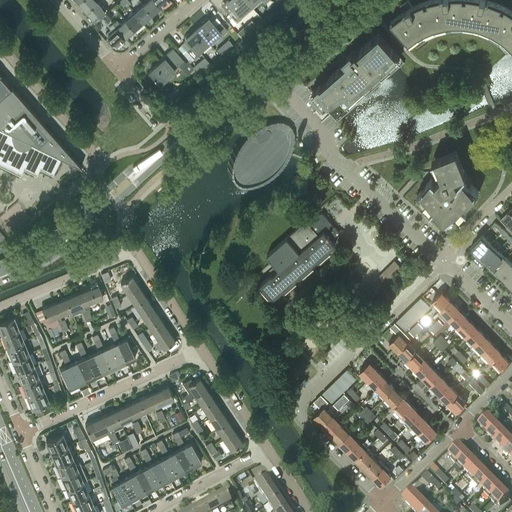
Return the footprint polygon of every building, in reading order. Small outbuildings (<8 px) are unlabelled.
[(96,1),(95,0),(79,0),(78,2),(85,11),(96,1)] [(155,0),(146,0),(143,4),(151,14),(160,6),(155,0)] [(225,0),(227,1),(233,9),(229,13),(226,15),(230,20),(230,21),(233,24),(236,22),(242,17),(239,13),(250,4),(246,0),(225,0)] [(398,16),(395,18),(392,21),(416,48),(425,42),(429,40),(438,36),(448,33),(452,33),(463,32),(473,34),(477,35),(486,39),(495,44),(499,47),(506,54),(511,49),(511,11),(510,10),(503,6),(495,2),(489,0),(488,0),(428,0),(426,1),(419,4),(412,7),(408,0),(406,0),(400,4),(404,11),(398,16)] [(93,20),(104,10),(96,1),(85,11),(93,20)] [(143,4),(134,11),(142,21),(151,14),(143,4)] [(134,11),(125,19),(133,29),(142,21),(134,11)] [(220,21),(214,25),(208,18),(196,28),(207,41),(219,31),(222,34),(227,30),(220,21)] [(116,20),(112,23),(124,37),(133,29),(125,19),(120,24),(116,20)] [(110,28),(105,33),(106,35),(107,35),(110,39),(116,46),(126,38),(124,37),(112,23),(110,24),(110,25),(108,26),(110,28)] [(237,31),(241,37),(248,31),(243,26),(237,31)] [(196,50),(207,41),(196,28),(192,32),(190,30),(184,36),(191,45),(186,49),(194,58),(199,54),(196,50)] [(337,122),(404,62),(400,59),(378,33),(311,92),(322,105),(337,122)] [(173,67),(182,60),(172,48),(163,56),(164,57),(149,71),(150,72),(147,75),(151,79),(153,77),(154,78),(155,78),(159,82),(175,68),(173,67)] [(10,87),(2,78),(0,75),(0,164),(20,174),(23,168),(36,174),(40,168),(52,174),(59,160),(57,159),(60,155),(81,165),(11,86),(10,87)] [(293,127),(292,126),(292,127),(288,123),(289,122),(288,122),(288,123),(286,121),(283,120),(277,119),(271,120),(265,122),(265,121),(265,122),(259,124),(259,123),(259,124),(254,126),(253,126),(254,127),(253,127),(249,129),(249,130),(249,129),(248,130),(244,133),(239,138),(240,139),(237,143),(233,151),(230,161),(229,166),(229,172),(231,177),(235,181),(240,184),(246,184),(252,184),(258,182),(263,180),(269,177),(274,174),(274,175),(277,173),(279,171),(279,170),(283,166),(286,161),(289,155),(290,154),(289,154),(289,155),(288,157),(286,161),(282,165),(280,167),(278,170),(277,172),(275,170),(277,168),(281,164),(284,159),(287,154),(289,149),(291,143),(292,138),(291,133),(295,132),(294,132),(293,129),(292,127),(293,127)] [(455,174),(465,171),(456,150),(432,160),(432,161),(433,162),(434,163),(434,164),(436,166),(437,167),(439,169),(439,168),(441,172),(434,179),(432,177),(416,194),(425,202),(424,203),(425,204),(426,206),(427,207),(428,209),(429,210),(430,211),(430,212),(433,210),(449,224),(457,216),(460,215),(461,214),(464,213),(465,212),(466,211),(467,210),(464,208),(479,192),(470,184),(471,183),(470,181),(470,180),(469,178),(468,177),(467,176),(466,175),(466,174),(465,174),(458,181),(455,174)] [(511,207),(500,219),(511,231),(511,207)] [(271,274),(260,284),(271,298),(282,289),(284,290),(297,279),(295,279),(300,274),(300,275),(313,264),(311,263),(317,258),(318,260),(331,250),(330,248),(335,245),(331,239),(339,233),(322,212),(308,224),(306,220),(286,237),(266,253),(279,268),(273,275),(271,274)] [(498,230),(500,227),(495,222),(492,224),(498,230)] [(490,243),(490,242),(482,235),(470,248),(478,256),(490,243)] [(498,250),(502,246),(494,239),(490,242),(490,243),(478,256),(486,263),(498,250)] [(494,270),(506,257),(498,250),(486,263),(494,270)] [(502,278),(511,266),(511,263),(506,257),(494,270),(502,278)] [(367,300),(401,267),(394,261),(361,293),(367,300)] [(509,285),(511,282),(511,266),(502,278),(509,285)] [(127,293),(139,286),(131,274),(120,282),(127,293)] [(88,302),(102,296),(96,282),(90,284),(91,286),(78,292),(85,309),(88,308),(89,307),(88,302)] [(135,304),(146,296),(139,286),(127,293),(135,304)] [(441,309),(450,300),(442,291),(437,295),(432,300),(441,309)] [(82,310),(85,309),(78,292),(66,297),(71,309),(73,314),(82,310)] [(367,300),(361,293),(360,292),(353,299),(361,308),(369,301),(367,300)] [(331,305),(331,295),(324,295),(321,298),(321,305),(331,305)] [(142,315),(153,307),(146,296),(135,304),(142,315)] [(59,314),(71,309),(66,297),(54,302),(59,314)] [(424,312),(430,307),(421,297),(415,303),(424,312)] [(449,318),(458,308),(450,300),(441,309),(449,317),(449,318)] [(47,319),(59,314),(54,302),(42,307),(47,319)] [(109,317),(115,315),(111,303),(104,306),(109,317)] [(417,318),(424,312),(415,303),(409,309),(417,318)] [(149,326),(160,318),(153,307),(142,315),(149,326)] [(457,326),(467,317),(458,308),(449,318),(449,317),(443,323),(447,327),(453,322),(457,326)] [(411,324),(417,318),(409,309),(402,315),(411,324)] [(30,323),(34,322),(28,310),(22,312),(28,324),(30,323)] [(405,330),(411,324),(402,315),(396,321),(405,330)] [(0,330),(2,335),(19,328),(13,316),(6,319),(6,317),(0,319),(0,320),(0,321),(0,330)] [(425,324),(430,320),(426,316),(421,320),(425,324)] [(466,335),(475,325),(467,317),(457,326),(466,335)] [(156,336),(167,329),(160,318),(149,326),(156,336)] [(430,328),(434,324),(430,320),(425,324),(430,328)] [(36,335),(40,333),(34,322),(30,323),(36,335)] [(419,331),(423,326),(419,322),(414,326),(419,331)] [(474,344),(484,334),(475,325),(466,335),(474,344)] [(423,335),(427,331),(423,326),(419,331),(423,335)] [(7,347),(24,340),(19,328),(2,335),(7,347)] [(163,347),(175,340),(167,329),(156,336),(163,347)] [(398,350),(407,341),(399,332),(389,342),(398,350)] [(45,345),(43,338),(40,333),(36,335),(39,340),(41,347),(45,345)] [(441,342),(445,338),(441,334),(437,338),(441,342)] [(482,352),(492,343),(484,334),(474,344),(482,352)] [(126,361),(135,357),(126,337),(117,341),(126,361)] [(437,346),(441,342),(437,338),(433,342),(437,346)] [(445,347),(449,343),(445,338),(441,342),(445,347)] [(12,359),(28,352),(24,340),(7,347),(12,359)] [(118,365),(126,361),(117,341),(109,345),(118,365)] [(406,359),(416,350),(407,341),(398,350),(406,359)] [(441,351),(445,347),(441,342),(437,346),(441,351)] [(491,361),(500,351),(492,343),(482,352),(491,361)] [(45,359),(50,358),(45,345),(41,347),(45,359)] [(110,369),(118,365),(109,345),(101,349),(110,369)] [(102,372),(110,369),(101,349),(93,352),(102,372)] [(414,368),(424,358),(416,350),(406,359),(414,368)] [(459,358),(463,354),(459,350),(455,354),(459,358)] [(499,369),(509,360),(500,351),(491,361),(499,369)] [(17,371),(33,364),(28,352),(12,359),(17,371)] [(94,376),(102,372),(93,352),(85,356),(94,376)] [(463,363),(467,359),(463,354),(459,358),(463,363)] [(86,380),(94,376),(85,356),(76,360),(86,380)] [(452,365),(456,361),(452,356),(448,360),(452,365)] [(50,372),(54,370),(50,358),(45,359),(50,372)] [(423,376),(432,367),(424,358),(414,368),(423,376)] [(77,384),(86,380),(76,360),(68,364),(77,384)] [(366,381),(378,370),(369,361),(359,371),(363,374),(361,376),(366,381)] [(456,369),(461,365),(456,361),(452,365),(456,369)] [(22,383),(38,376),(33,364),(17,371),(22,383)] [(69,388),(77,384),(68,364),(60,367),(69,388)] [(431,385),(441,376),(432,367),(423,376),(431,385)] [(475,376),(479,372),(475,368),(471,372),(475,376)] [(350,384),(356,378),(347,369),(341,375),(350,384)] [(54,384),(58,382),(54,370),(50,372),(54,384)] [(376,388),(386,379),(378,370),(366,381),(372,387),(374,385),(376,388)] [(174,372),(169,374),(171,380),(177,377),(176,376),(174,372)] [(479,381),(483,376),(479,372),(475,376),(479,381)] [(343,390),(350,384),(341,375),(335,381),(343,390)] [(27,395),(43,388),(38,376),(22,383),(27,395)] [(195,395),(206,388),(199,376),(192,381),(189,378),(182,383),(188,392),(180,398),(182,404),(185,403),(185,402),(187,400),(195,395)] [(440,394),(449,384),(441,376),(431,385),(440,394)] [(383,398),(394,387),(386,379),(376,388),(379,391),(377,393),(383,398)] [(337,396),(343,390),(335,381),(329,387),(337,396)] [(56,397),(62,395),(58,382),(54,384),(52,385),(56,397)] [(448,402),(458,393),(449,384),(440,394),(448,402)] [(156,405),(173,397),(168,385),(150,393),(156,405)] [(331,402),(337,396),(329,387),(322,393),(331,402)] [(356,392),(351,387),(346,391),(351,396),(356,392)] [(393,405),(403,396),(394,387),(383,398),(388,404),(387,405),(390,408),(393,405)] [(36,412),(51,406),(43,388),(27,395),(32,408),(34,407),(36,412)] [(202,406),(213,398),(206,388),(195,395),(202,406)] [(356,401),(361,397),(356,392),(351,396),(356,401)] [(144,411),(156,405),(150,393),(138,399),(144,411)] [(457,411),(466,402),(458,393),(448,402),(457,411)] [(345,402),(349,398),(344,394),(340,397),(345,402)] [(400,416),(411,404),(403,396),(393,405),(396,408),(394,410),(400,416)] [(209,417),(220,409),(213,398),(202,406),(209,417)] [(350,407),(353,403),(349,398),(345,402),(350,407)] [(132,416),(144,411),(138,399),(127,404),(132,416)] [(506,414),(510,410),(500,400),(496,404),(506,414)] [(327,409),(324,406),(319,401),(312,408),(316,413),(314,415),(323,424),(334,413),(329,407),(327,409)] [(120,422),(132,416),(127,404),(115,409),(120,422)] [(410,422),(420,413),(411,404),(400,416),(405,421),(407,419),(410,422)] [(367,414),(371,410),(366,405),(362,409),(367,414)] [(115,409),(103,415),(109,427),(111,432),(114,430),(123,426),(120,422),(115,409)] [(216,427),(228,420),(220,409),(209,417),(216,427)] [(363,418),(367,414),(362,409),(358,413),(363,418)] [(177,421),(184,418),(181,410),(173,414),(177,421)] [(372,419),(376,415),(371,410),(367,414),(372,419)] [(338,420),(340,418),(334,413),(323,424),(331,432),(341,423),(338,420)] [(416,433),(428,422),(420,413),(410,422),(413,425),(411,427),(416,433)] [(368,423),(372,419),(367,414),(363,418),(368,423)] [(91,420),(85,423),(93,440),(108,433),(111,432),(109,427),(103,415),(91,420)] [(486,434),(496,425),(487,416),(477,425),(486,434)] [(224,438),(235,431),(228,420),(216,427),(224,438)] [(385,430),(389,426),(384,421),(380,425),(385,430)] [(427,440),(437,430),(428,422),(416,433),(422,439),(424,437),(427,440)] [(345,424),(343,426),(341,423),(331,432),(339,441),(351,430),(345,424)] [(79,440),(81,439),(85,437),(79,425),(73,428),(79,440)] [(494,443),(504,433),(496,425),(486,434),(494,443)] [(180,436),(189,431),(186,426),(172,433),(175,439),(178,437),(177,436),(180,435),(180,436)] [(390,435),(394,431),(389,426),(385,430),(390,435)] [(378,437),(382,433),(377,428),(373,432),(378,437)] [(354,437),(356,435),(351,430),(339,441),(348,450),(357,440),(354,437)] [(231,449),(242,442),(235,431),(224,438),(231,449)] [(51,452),(67,445),(62,433),(45,440),(51,452)] [(383,442),(387,438),(382,433),(378,437),(383,442)] [(503,451),(511,442),(511,441),(504,433),(494,443),(503,451)] [(87,450),(91,448),(85,437),(81,439),(87,450)] [(122,451),(132,446),(128,438),(118,442),(122,451)] [(401,448),(405,444),(400,439),(396,442),(401,448)] [(362,441),(360,443),(357,440),(348,450),(356,458),(368,447),(362,441)] [(193,465),(201,461),(190,441),(182,446),(193,465)] [(511,460),(511,459),(511,442),(503,451),(511,460)] [(406,452),(410,449),(405,444),(401,448),(406,452)] [(56,464),(72,457),(67,445),(51,452),(56,464)] [(395,454),(399,450),(394,445),(390,449),(395,454)] [(455,465),(466,454),(458,445),(448,455),(451,458),(449,460),(455,465)] [(185,469),(193,465),(182,446),(174,450),(185,469)] [(371,454),(373,453),(368,447),(356,458),(364,467),(374,457),(371,454)] [(96,460),(94,455),(91,448),(87,450),(90,457),(92,462),(96,460)] [(177,474),(185,469),(174,450),(166,454),(177,474)] [(212,453),(216,460),(221,456),(217,450),(212,453)] [(399,459),(404,455),(399,450),(395,454),(399,459)] [(414,459),(418,455),(413,450),(409,454),(414,459)] [(169,478),(177,474),(166,454),(159,459),(169,478)] [(465,472),(475,462),(466,454),(455,465),(460,471),(462,469),(465,472)] [(72,457),(56,464),(61,476),(82,467),(80,462),(76,464),(72,457)] [(379,459),(377,460),(374,457),(364,467),(373,476),(384,464),(379,459)] [(161,482),(169,478),(159,459),(151,463),(161,482)] [(96,475),(100,473),(96,460),(92,462),(96,475)] [(471,482),(483,471),(475,462),(465,472),(468,475),(466,477),(471,482)] [(153,487),(161,482),(151,463),(143,467),(153,487)] [(388,472),(390,470),(384,464),(373,476),(381,484),(391,475),(388,472)] [(435,475),(439,471),(433,464),(429,468),(435,475)] [(83,480),(87,479),(82,467),(61,476),(66,488),(83,480)] [(145,491),(153,487),(143,467),(135,471),(145,491)] [(116,475),(119,473),(116,468),(113,469),(114,470),(111,471),(113,476),(110,477),(114,483),(111,484),(121,504),(129,499),(119,480),(116,475)] [(137,495),(145,491),(135,471),(127,476),(137,495)] [(482,489),(491,480),(483,471),(471,482),(477,488),(479,486),(482,489)] [(428,482),(432,478),(425,472),(421,475),(428,482)] [(440,480),(443,476),(439,472),(435,475),(440,480)] [(100,487),(104,485),(100,473),(96,475),(100,487)] [(260,494),(272,486),(264,475),(253,483),(260,494)] [(129,499),(137,495),(127,476),(119,480),(129,499)] [(444,484),(448,481),(443,476),(440,480),(444,484)] [(433,486),(437,483),(432,478),(429,482),(433,486)] [(72,500),(88,492),(83,480),(66,488),(72,500)] [(488,499),(500,488),(491,480),(482,489),(485,492),(483,494),(488,499)] [(437,491),(441,487),(437,483),(433,486),(437,491)] [(104,499),(108,498),(104,485),(100,487),(104,499)] [(267,504),(279,497),(272,486),(260,494),(267,504)] [(499,506),(508,497),(500,488),(488,499),(494,505),(496,503),(499,506)] [(459,494),(457,492),(454,489),(450,493),(455,498),(459,494)] [(417,492),(415,493),(411,490),(402,500),(410,508),(422,497),(417,492)] [(218,510),(230,503),(224,491),(212,498),(218,510)] [(77,511),(93,504),(88,492),(72,500),(77,511)] [(451,502),(455,498),(450,493),(446,497),(449,499),(451,502)] [(460,503),(464,499),(459,494),(455,498),(460,503)] [(272,511),(279,511),(286,508),(279,497),(267,504),(272,511)] [(426,505),(428,503),(422,497),(410,508),(413,511),(424,511),(429,508),(426,505)] [(106,511),(108,511),(112,510),(108,498),(104,499),(102,500),(106,511)] [(205,511),(214,511),(218,510),(212,498),(201,504),(205,511)] [(456,507),(460,503),(455,498),(451,502),(456,507)]
